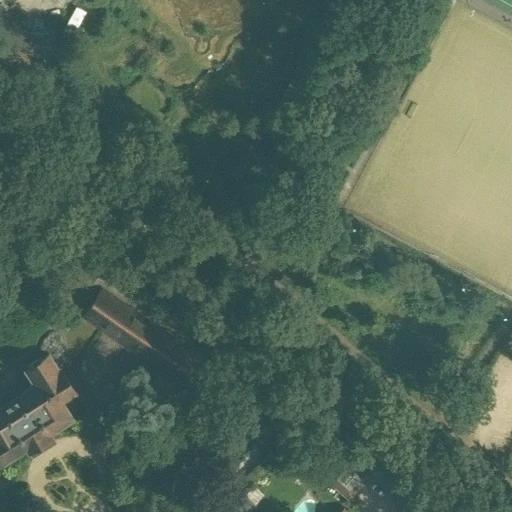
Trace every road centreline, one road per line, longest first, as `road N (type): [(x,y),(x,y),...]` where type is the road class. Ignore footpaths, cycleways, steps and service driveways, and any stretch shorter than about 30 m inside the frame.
road 1 (residential): [(0,49),(511,490)]
road 2 (unknown): [(196,511),(305,389),(337,396),(469,511)]
road 3 (unknown): [(39,461),(73,445),(96,457),(104,482),(93,504),(98,511)]
